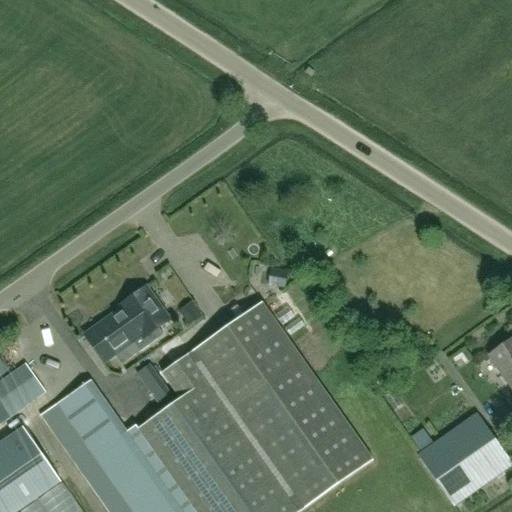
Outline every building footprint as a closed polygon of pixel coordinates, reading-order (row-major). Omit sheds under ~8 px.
[(271,268),(268,285),(285,288),(288,271),(271,268)] [(155,330),(169,321),(146,288),(120,306),(122,309),(84,336),(103,362),(125,347),(132,358),(141,352),(133,341),(142,334),(149,344),(160,337),(155,330)] [(265,305),(210,343),(170,371),(185,393),(128,433),(92,382),(67,399),(145,511),(301,511),(374,461),(265,305)] [(273,313),(282,327),(293,321),(284,306),(273,313)] [(195,324),(198,312),(182,309),(179,321),(195,324)] [(440,351),(457,341),(449,328),(432,339),(440,351)] [(511,339),(489,356),(511,388),(511,339)] [(0,359),(0,379),(9,373),(0,359)] [(482,384),(495,378),(487,360),(474,366),(482,384)] [(34,376),(0,400),(0,403),(10,417),(45,392),(34,376)] [(511,466),(511,465),(477,415),(419,455),(455,507),(511,466)] [(23,428),(0,443),(0,511),(17,511),(61,482),(23,428)] [(25,511),(82,511),(68,487),(25,511)]
